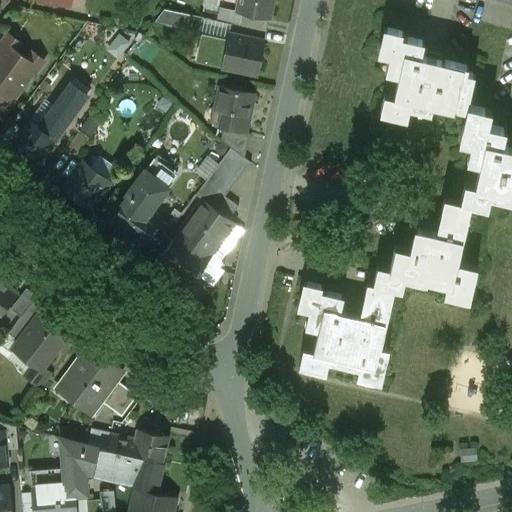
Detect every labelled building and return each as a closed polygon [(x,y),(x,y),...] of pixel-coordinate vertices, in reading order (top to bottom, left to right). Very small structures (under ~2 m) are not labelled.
[(272,0),(237,0),(236,9),(236,11),(242,12),(268,17),(269,17),(272,0)] [(236,9),(219,6),(216,21),(239,26),(242,12),(236,11),(236,9)] [(189,15),(164,10),(155,22),(186,28),(189,15)] [(268,17),(242,12),(239,26),(265,32),(268,17)] [(425,43),(402,38),(403,32),(385,28),(379,55),(390,57),(386,74),(399,77),(394,97),(385,94),(381,113),(407,119),(409,109),(430,113),(431,107),(455,113),(456,109),(467,111),(468,106),(475,75),(467,73),(469,67),(422,56),(425,43)] [(262,41),(227,34),(226,39),(221,66),(255,73),(262,41)] [(20,43),(9,35),(1,45),(3,46),(0,50),(0,117),(3,119),(14,104),(12,103),(36,71),(37,72),(45,62),(34,53),(29,60),(15,49),(20,43)] [(226,39),(207,36),(202,62),(221,66),(226,39)] [(40,128),(30,120),(28,123),(10,148),(36,167),(56,140),(55,140),(70,120),(71,121),(89,96),(71,83),(54,107),(55,107),(40,128)] [(251,93),(219,86),(215,110),(220,111),(217,126),(223,127),(244,131),(247,115),(246,115),(251,93)] [(511,148),(503,146),(506,131),(489,127),(493,111),(468,106),(467,111),(459,144),(471,147),(468,163),(480,166),(475,186),(466,183),(461,202),(471,204),(488,208),(491,197),(511,201),(511,148)] [(4,136),(0,140),(0,155),(3,157),(10,148),(28,123),(18,116),(4,136)] [(244,131),(223,127),(220,140),(230,149),(244,159),(249,132),(244,131)] [(244,159),(230,149),(195,196),(202,201),(203,201),(228,220),(238,206),(226,197),(250,164),(244,159)] [(171,171),(155,158),(127,196),(128,197),(130,195),(143,205),(152,193),(154,194),(171,171)] [(110,181),(84,162),(64,190),(90,209),(110,181)] [(143,205),(130,195),(123,204),(110,223),(111,224),(141,245),(161,218),(143,205)] [(112,196),(95,218),(108,227),(111,224),(110,223),(123,204),(112,196)] [(437,233),(415,228),(410,249),(395,246),(390,267),(378,265),(374,284),(394,289),(402,291),(405,279),(427,283),(428,280),(447,285),(444,296),(469,301),(477,268),(458,263),(471,204),(461,202),(445,198),(437,233)] [(202,201),(179,233),(159,260),(191,283),(211,256),(210,255),(234,224),(228,220),(203,201),(202,201)] [(0,315),(17,293),(0,280),(0,315)] [(360,316),(341,311),(344,297),(321,291),(322,287),(304,283),(297,309),(309,312),(305,328),(317,331),(313,351),(303,349),(299,368),(325,373),(328,363),(358,369),(356,377),(380,383),(388,349),(381,347),(394,289),(374,284),(368,283),(360,316)] [(27,289),(11,309),(21,317),(37,296),(27,289)] [(21,317),(9,334),(19,342),(41,311),(43,312),(48,305),(37,296),(21,317)] [(19,342),(13,349),(50,376),(40,389),(41,390),(52,376),(42,369),(70,333),(43,312),(41,311),(19,342)] [(88,347),(62,382),(79,395),(75,399),(93,412),(101,401),(117,380),(123,372),(88,347)] [(138,396),(117,380),(101,401),(122,417),(138,396)] [(16,425),(0,420),(0,432),(3,433),(5,450),(18,449),(16,425)] [(111,434),(92,429),(88,445),(108,450),(111,434)] [(169,436),(138,429),(136,439),(132,455),(163,461),(169,436)] [(136,439),(111,434),(108,450),(132,455),(136,439)] [(88,445),(62,438),(61,438),(65,482),(73,482),(74,496),(87,495),(88,495),(86,472),(85,461),(88,446),(88,445)] [(108,450),(88,446),(85,461),(86,472),(158,488),(164,462),(163,461),(132,455),(108,450)] [(49,487),(33,488),(34,503),(34,511),(75,511),(74,496),(73,482),(65,482),(49,484),(49,487)] [(10,511),(8,487),(0,488),(0,511),(10,511)] [(172,511),(175,499),(136,490),(131,511),(172,511)] [(87,495),(74,496),(75,511),(88,511),(88,501),(87,495)] [(101,511),(100,500),(88,501),(88,511),(101,511)] [(34,511),(34,503),(22,504),(22,511),(34,511)]
